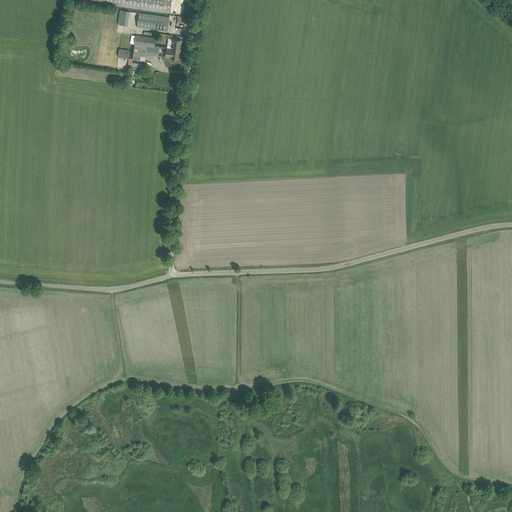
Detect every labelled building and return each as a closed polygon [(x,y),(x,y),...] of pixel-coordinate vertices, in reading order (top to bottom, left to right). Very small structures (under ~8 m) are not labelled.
[(106,4),(170,13),(171,0),(80,0),(81,1),(106,4)] [(120,10),(118,24),(127,26),(129,11),(120,10)] [(167,31),(169,17),(139,13),(137,27),(167,31)] [(136,35),(135,44),(154,46),(155,38),(136,35)] [(168,38),(167,48),(172,49),(180,50),(182,40),(173,38),(173,39),(168,38)] [(154,46),(135,44),(133,58),(145,60),(146,54),(158,56),(160,47),(154,46)] [(167,48),(166,48),(165,56),(171,57),(170,57),(174,58),(179,58),(180,50),(172,49),(167,48)] [(119,49),(118,56),(128,58),(130,51),(119,49)]
